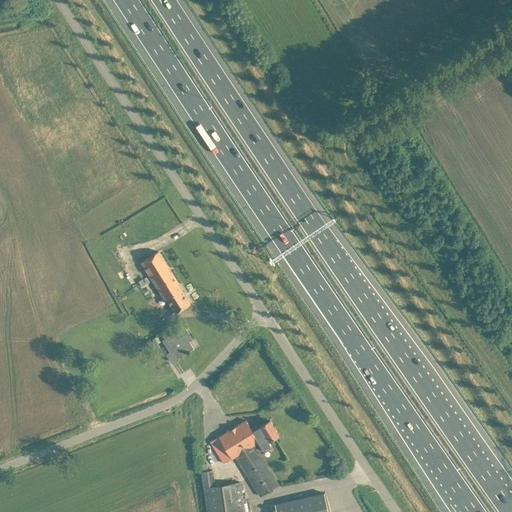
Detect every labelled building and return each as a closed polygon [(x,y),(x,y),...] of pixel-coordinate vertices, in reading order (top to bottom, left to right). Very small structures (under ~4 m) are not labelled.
[(190,303),(158,251),(141,261),(166,301),(168,300),(176,312),(190,303)] [(141,286),(147,282),(144,277),(138,281),(141,286)] [(178,357),(181,355),(193,347),(189,340),(192,338),(186,328),(171,337),(170,335),(162,339),(170,351),(166,354),(171,361),(174,362),(176,361),(178,359),(178,357)] [(152,338),(155,344),(161,340),(158,335),(152,338)] [(278,485),(258,452),(271,445),(269,441),(279,434),(270,420),(252,431),(246,420),(211,441),(224,463),(236,456),(260,496),(278,485)] [(212,470),(202,471),(207,511),(244,511),(240,482),(215,485),(212,470)] [(276,511),(328,511),(324,492),(275,504),(276,511)]
